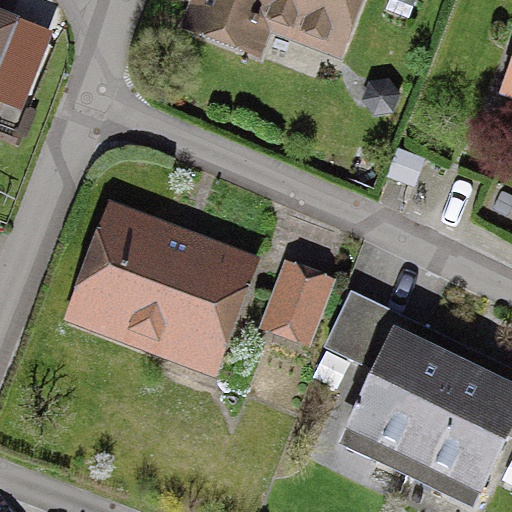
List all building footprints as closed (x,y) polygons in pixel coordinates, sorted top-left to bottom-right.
[(179,0),(169,28),(251,59),(260,35),(338,64),(362,0),(179,0)] [(0,80),(24,16),(0,7),(0,80)] [(254,264),(105,210),(61,328),(210,382),(254,264)] [(325,283),(274,267),(253,333),(303,349),(325,283)] [(397,325),(342,299),(317,351),(372,376),(397,325)] [(344,450),(471,507),(511,417),(511,389),(501,385),(415,346),(395,337),(344,450)]
